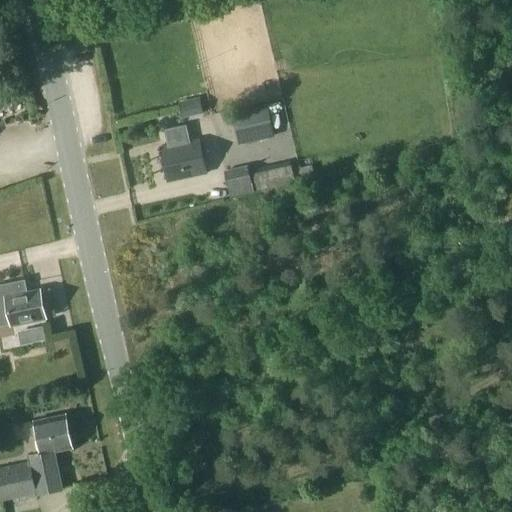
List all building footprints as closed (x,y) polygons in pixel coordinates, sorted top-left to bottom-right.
[(234,118),(240,144),(273,136),(267,110),(234,118)] [(170,182),(207,174),(199,140),(162,149),(170,182)] [(252,171),(257,191),(295,183),(291,162),(252,171)] [(254,193),(252,184),(249,167),(225,172),(229,188),(231,197),(254,193)] [(0,286),(0,326),(11,325),(12,326),(46,320),(40,291),(27,293),(25,282),(0,286)] [(3,359),(32,357),(31,342),(2,343),(3,359)] [(31,462),(0,467),(0,501),(37,494),(37,495),(63,490),(55,453),(73,449),(66,416),(35,423),(41,454),(30,457),(31,462)]
